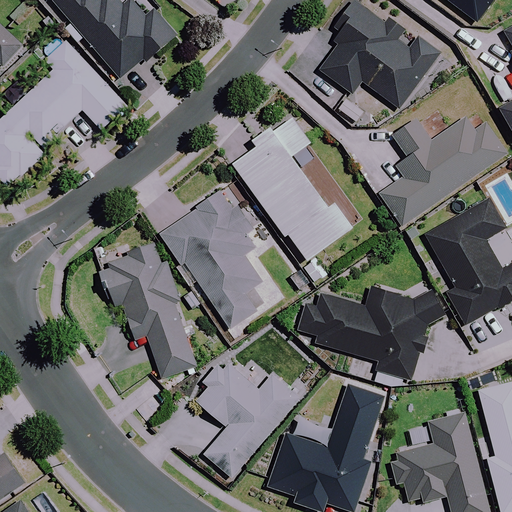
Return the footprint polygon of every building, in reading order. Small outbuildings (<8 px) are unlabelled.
[(52,0),(124,83),(177,38),(154,12),(146,19),(130,1),(123,8),(116,0),(52,0)] [(445,0),(479,24),(496,0),(445,0)] [(384,25),(356,4),(335,31),(342,36),(335,46),(338,48),(319,73),(353,98),(362,85),(399,113),(441,57),(419,40),(410,52),(397,43),(405,33),(388,20),(384,25)] [(0,25),(0,67),(2,69),(23,49),(0,25)] [(511,29),(502,35),(511,52),(511,104),(501,111),(511,130),(511,29)] [(128,108),(68,42),(46,61),(55,71),(0,122),(0,178),(9,189),(46,155),(41,150),(84,111),(102,131),(128,108)] [(312,145),(293,119),(256,145),(258,149),(234,165),(286,238),(290,235),(309,262),(354,230),(336,205),(329,210),(292,159),(312,145)] [(475,134),(465,121),(433,145),(415,122),(394,138),(410,160),(398,168),(406,179),(382,196),(407,229),(507,155),(485,126),(475,134)] [(254,235),(225,190),(184,216),(160,232),(182,266),(185,264),(229,333),(258,314),(245,295),(262,284),(245,258),(256,252),(248,239),(254,235)] [(507,233),(490,202),(427,237),(457,290),(449,294),(468,328),(511,303),(511,266),(502,272),(486,245),(507,233)] [(179,305),(157,250),(104,271),(118,309),(122,307),(135,341),(145,336),(162,380),(196,367),(173,308),(179,305)] [(378,369),(411,381),(428,329),(446,320),(433,295),(414,303),(374,289),(367,311),(323,296),(318,310),(309,307),(300,331),(319,338),(318,342),(380,364),(378,369)] [(195,404),(226,430),(204,457),(231,480),(298,399),(271,376),(260,390),(223,360),(202,385),(207,389),(195,404)] [(511,511),(511,383),(477,392),(494,458),(486,460),(498,511),(511,511)] [(383,399),(350,388),(329,451),(289,437),(272,487),(299,496),(297,502),(324,511),(326,505),(346,511),(353,511),(370,464),(362,462),(383,399)] [(488,511),(463,414),(427,423),(432,445),(396,454),(398,462),(390,464),(396,484),(402,482),(407,501),(419,498),(421,504),(445,498),(448,511),(488,511)] [(0,500),(23,485),(4,456),(0,459),(0,500)]
